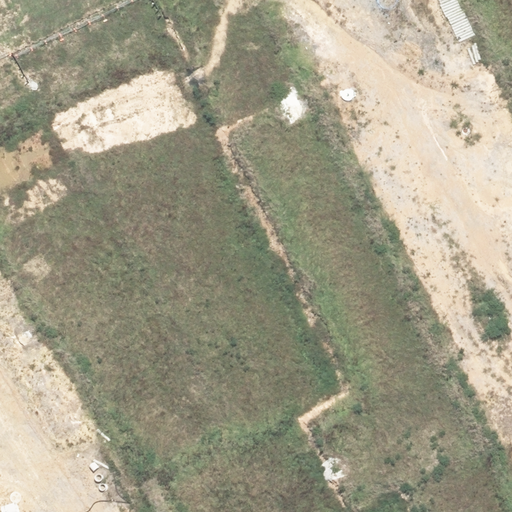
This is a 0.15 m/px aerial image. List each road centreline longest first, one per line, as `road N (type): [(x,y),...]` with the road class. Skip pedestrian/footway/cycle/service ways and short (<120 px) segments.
road 1 (unknown): [(511,367),(356,0)]
road 2 (unknown): [(72,511),(0,406)]
